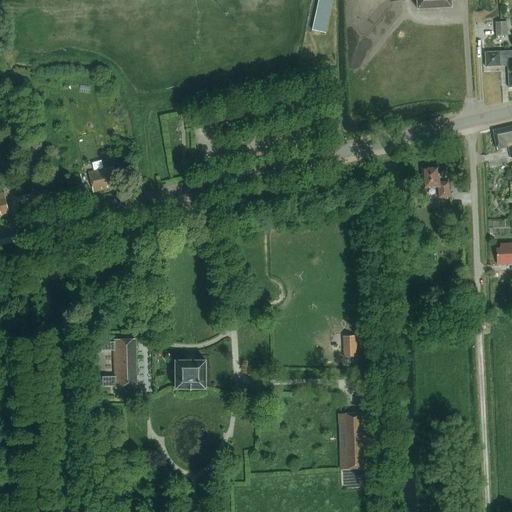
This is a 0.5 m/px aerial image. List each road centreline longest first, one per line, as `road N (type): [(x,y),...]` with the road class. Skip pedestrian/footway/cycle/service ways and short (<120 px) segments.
road 1 (secondary): [(0,232),(471,120)]
road 2 (unclassified): [(478,322),(471,120)]
